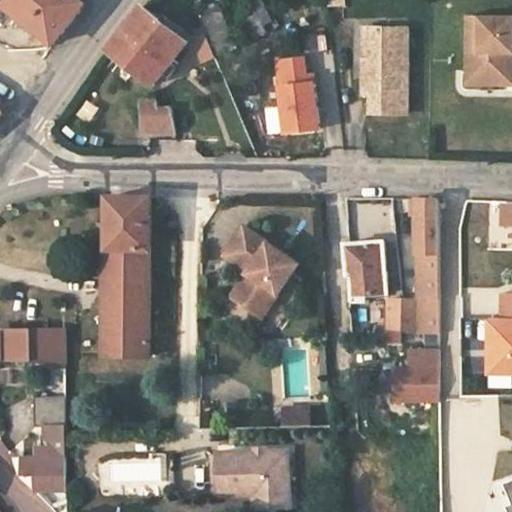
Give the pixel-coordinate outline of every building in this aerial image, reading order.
[(32,0),(8,0),(5,5),(19,16),(32,0)] [(82,0),(32,0),(19,16),(53,44),(86,3),(82,0)] [(272,22),(260,0),(253,0),(251,1),(257,15),(247,20),(257,39),(268,34),(264,26),(272,22)] [(349,8),(348,0),(329,0),(330,8),(349,8)] [(219,6),(199,16),(207,36),(216,57),(237,49),(219,6)] [(144,7),(130,25),(109,50),(154,87),(188,42),(144,7)] [(511,15),(481,16),(481,74),(507,74),(507,53),(511,53),(511,15)] [(481,74),(481,16),(469,16),(468,86),(511,86),(511,53),(507,53),(507,74),(481,74)] [(408,115),(409,30),(372,29),(372,61),(364,61),(364,95),(371,95),(371,114),(408,115)] [(216,57),(207,36),(195,40),(204,62),(216,57)] [(311,58),(280,61),(282,88),(287,87),(291,137),(330,133),(324,84),(321,85),(320,74),(313,75),(311,58)] [(0,68),(0,104),(6,111),(21,91),(0,77),(0,74),(3,70),(0,68)] [(158,111),(157,105),(145,105),(145,134),(176,134),(172,109),(158,111)] [(112,198),(111,247),(152,247),(153,199),(112,198)] [(419,302),(403,302),(376,302),(376,341),(387,341),(387,354),(402,354),(402,344),(402,334),(406,334),(441,334),(441,228),(441,200),(419,200),(419,302)] [(441,200),(441,228),(465,229),(466,202),(441,200)] [(301,265),(246,228),(227,257),(251,273),(249,275),(257,280),(241,304),(265,319),(301,265)] [(385,243),(349,246),(351,274),(355,275),(357,296),(390,294),(389,272),(387,272),(385,243)] [(152,247),(111,247),(108,247),(108,295),(151,296),(152,247)] [(324,271),(325,296),(342,296),(341,270),(324,271)] [(257,280),(249,275),(234,299),(241,304),(257,280)] [(150,356),(151,296),(108,295),(108,355),(150,356)] [(341,331),(327,331),(328,341),(342,341),(341,331)] [(4,332),(4,362),(67,362),(67,332),(4,332)] [(442,345),(441,334),(406,334),(402,334),(402,344),(442,345)] [(433,402),(442,402),(442,351),(420,351),(420,370),(397,370),(397,402),(433,402)] [(355,386),(330,387),(331,403),(357,402),(355,386)] [(67,427),(67,399),(37,399),(37,428),(50,427),(67,427)] [(433,419),(442,419),(442,402),(433,402),(433,419)] [(250,425),(249,405),(230,406),(231,425),(250,425)] [(310,426),(310,411),(286,412),(286,427),(310,426)] [(21,477),(37,492),(68,492),(67,427),(50,427),(50,437),(52,442),(52,450),(38,450),(38,458),(15,459),(21,477)] [(291,510),(290,452),(219,453),(219,496),(254,496),(254,511),(291,510)] [(52,507),(57,511),(68,511),(68,501),(52,507)]
